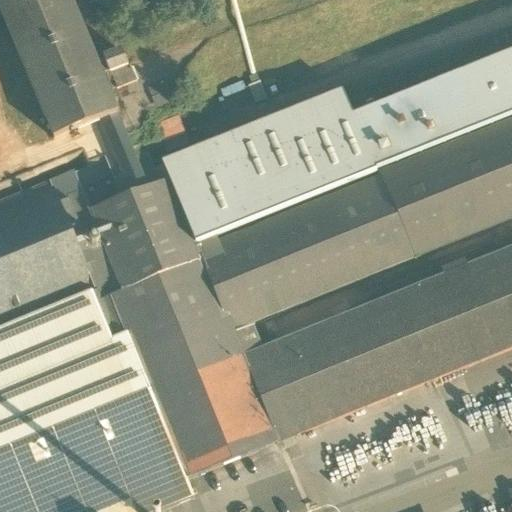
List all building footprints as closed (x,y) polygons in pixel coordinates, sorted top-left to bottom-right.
[(0,0),(0,9),(53,141),(100,122),(117,115),(118,115),(76,13),(85,9),(81,0),(0,0)] [(262,351),(251,325),(218,244),(216,238),(376,174),(375,171),(511,115),(511,52),(353,117),(342,90),(162,163),(163,166),(155,170),(154,168),(153,168),(146,153),(134,158),(132,151),(115,158),(114,156),(75,174),(186,481),(511,350),(511,250),(436,281),(433,273),(388,291),(391,300),(262,351)] [(104,59),(110,74),(111,74),(127,67),(128,67),(126,62),(122,52),(113,56),(104,59)] [(111,74),(117,90),(138,82),(132,69),(128,71),(127,67),(111,74)] [(166,80),(148,88),(157,109),(175,101),(166,80)] [(132,151),(117,115),(100,122),(114,156),(115,158),(132,151)] [(164,150),(188,144),(182,116),(158,122),(164,150)] [(380,179),(218,244),(251,325),(511,219),(511,121),(379,176),(380,179)] [(0,511),(163,511),(193,500),(186,481),(75,174),(74,172),(0,202),(0,511)]
